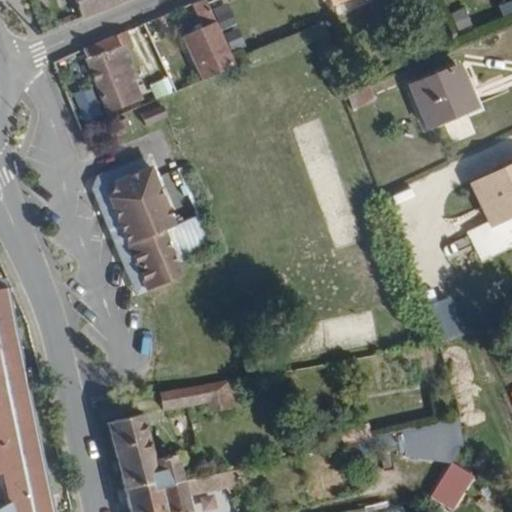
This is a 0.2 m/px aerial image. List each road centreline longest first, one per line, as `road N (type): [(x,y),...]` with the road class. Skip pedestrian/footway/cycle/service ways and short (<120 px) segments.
road 1 (secondary): [(91,511),(36,304),(0,214)]
road 2 (residential): [(0,64),(151,0)]
